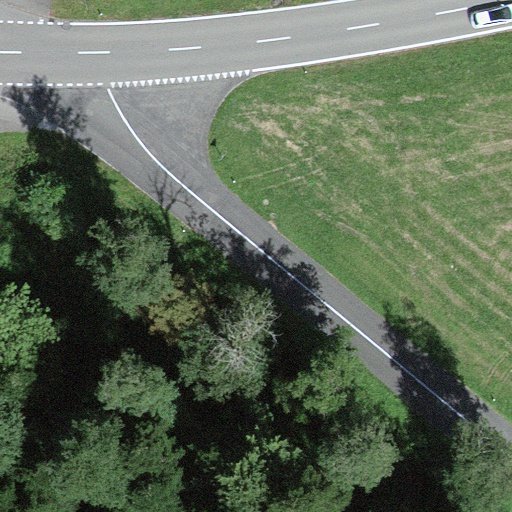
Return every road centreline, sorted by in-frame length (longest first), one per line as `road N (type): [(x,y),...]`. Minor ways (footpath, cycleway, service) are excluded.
road 1 (tertiary): [(99,51),(118,111),(160,164),(511,454)]
road 2 (secondary): [(99,51),(278,38),(486,0)]
